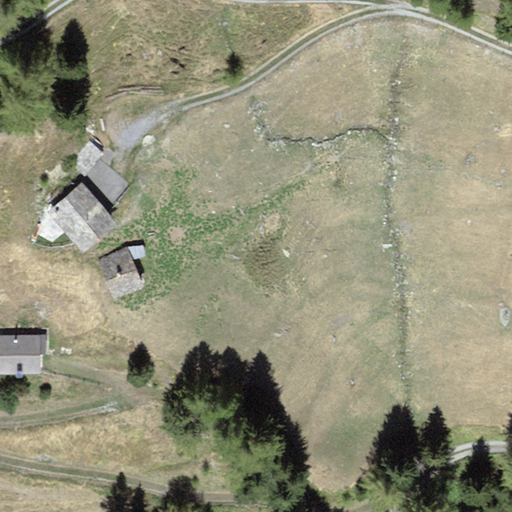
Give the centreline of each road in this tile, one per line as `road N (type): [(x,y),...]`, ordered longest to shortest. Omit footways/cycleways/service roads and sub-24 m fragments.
road 1 (track): [(125,155),(170,111),(233,88),(342,20),(396,4)]
road 2 (track): [(0,459),(308,511)]
road 3 (track): [(52,363),(119,380),(126,394),(0,419)]
road 4 (track): [(511,48),(370,0)]
road 5 (track): [(396,511),(453,454),(511,439)]
